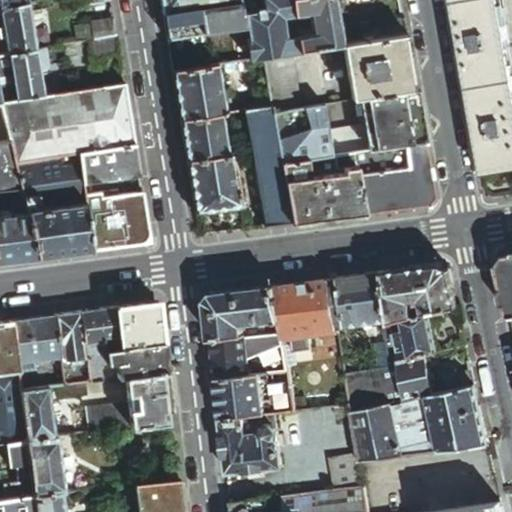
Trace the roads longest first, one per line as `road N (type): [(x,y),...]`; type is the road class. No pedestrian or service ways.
road 1 (residential): [(182,264),(466,228)]
road 2 (residential): [(182,264),(141,0)]
road 3 (residential): [(215,511),(182,264)]
road 4 (residential): [(466,228),(426,0)]
road 5 (residential): [(511,437),(466,228)]
road 6 (residential): [(0,289),(182,264)]
